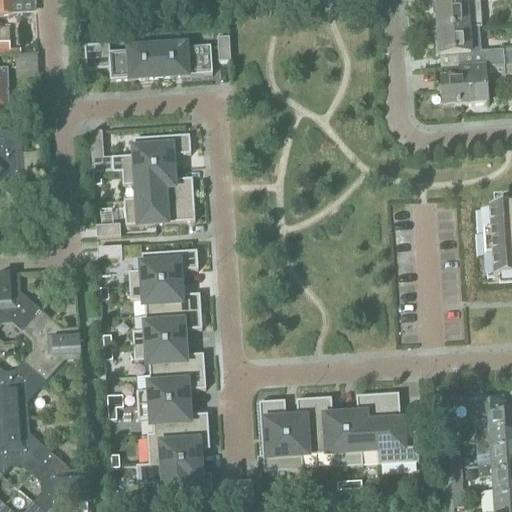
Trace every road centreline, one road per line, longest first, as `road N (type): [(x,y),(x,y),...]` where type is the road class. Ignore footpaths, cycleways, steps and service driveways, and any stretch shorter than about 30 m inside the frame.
road 1 (residential): [(236,383),(221,106),(56,114)]
road 2 (residential): [(511,366),(236,383)]
road 3 (residential): [(0,269),(64,258),(56,114)]
road 4 (residential): [(412,139),(401,115),(391,0)]
